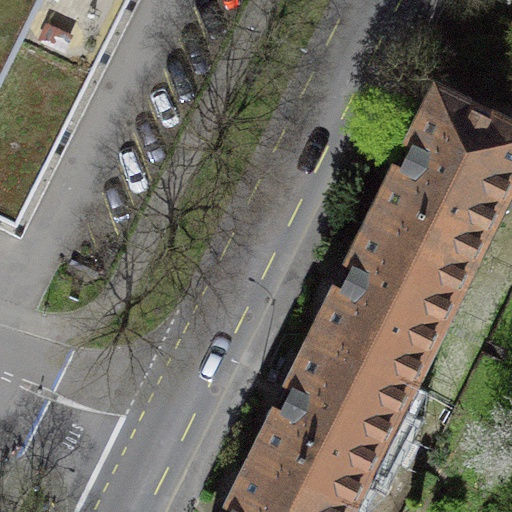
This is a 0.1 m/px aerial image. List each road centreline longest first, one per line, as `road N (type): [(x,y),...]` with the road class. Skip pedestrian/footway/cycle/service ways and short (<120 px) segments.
road 1 (secondary): [(370,0),(149,439)]
road 2 (residential): [(0,371),(149,439)]
